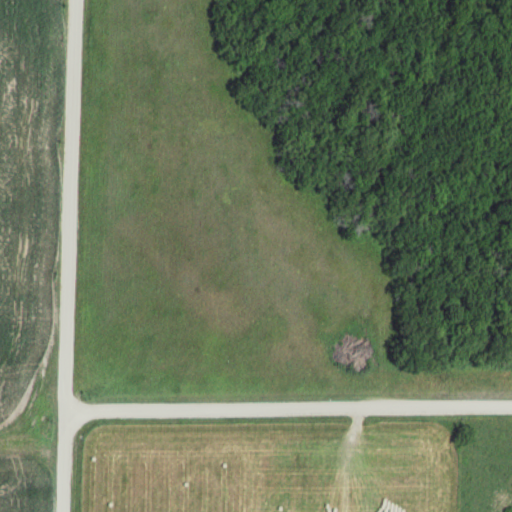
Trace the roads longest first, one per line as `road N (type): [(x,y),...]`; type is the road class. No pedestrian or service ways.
road 1 (residential): [(60,511),(77,0)]
road 2 (residential): [(511,399),(66,400)]
